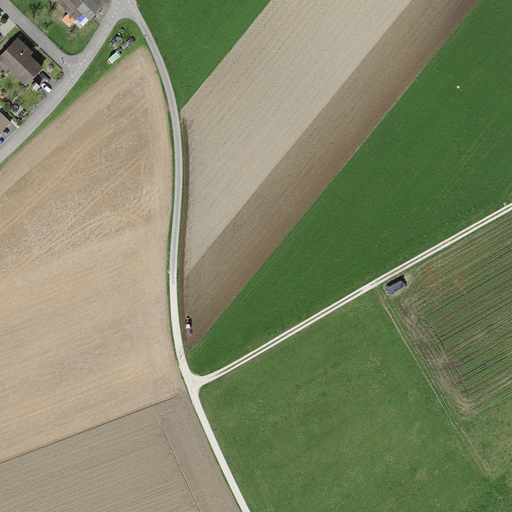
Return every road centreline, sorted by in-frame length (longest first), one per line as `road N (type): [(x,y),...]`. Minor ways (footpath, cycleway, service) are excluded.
road 1 (track): [(124,1),(166,84),(177,138),(171,265),(182,366),(245,511)]
road 2 (track): [(511,205),(190,389)]
